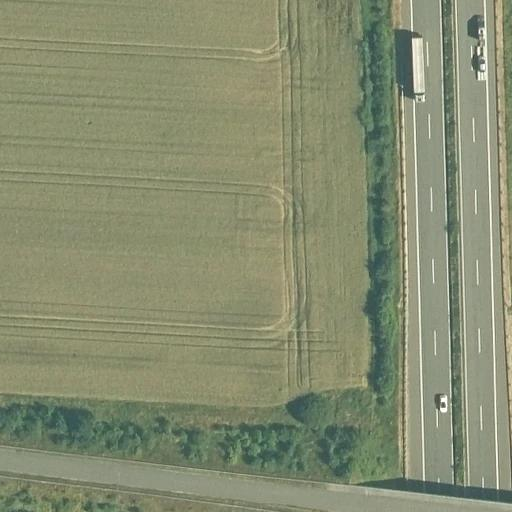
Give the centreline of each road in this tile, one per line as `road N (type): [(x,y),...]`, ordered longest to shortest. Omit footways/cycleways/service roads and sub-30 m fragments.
road 1 (motorway): [(485,511),(470,0)]
road 2 (motorway): [(427,0),(440,511)]
road 3 (residential): [(0,459),(331,498)]
